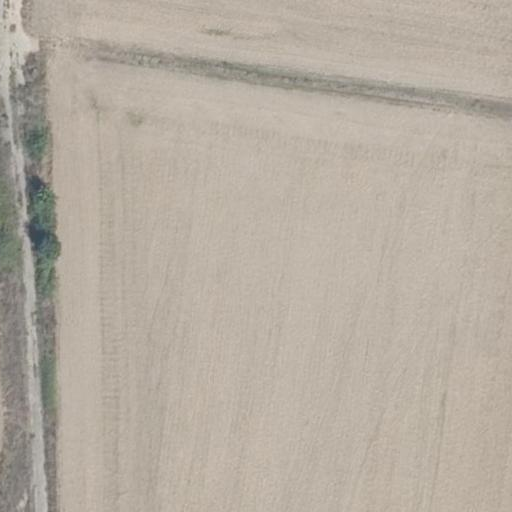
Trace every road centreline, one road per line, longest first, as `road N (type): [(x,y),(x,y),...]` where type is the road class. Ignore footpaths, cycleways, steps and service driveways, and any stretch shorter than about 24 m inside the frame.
road 1 (track): [(13,0),(8,41),(43,511)]
road 2 (track): [(8,41),(511,109)]
